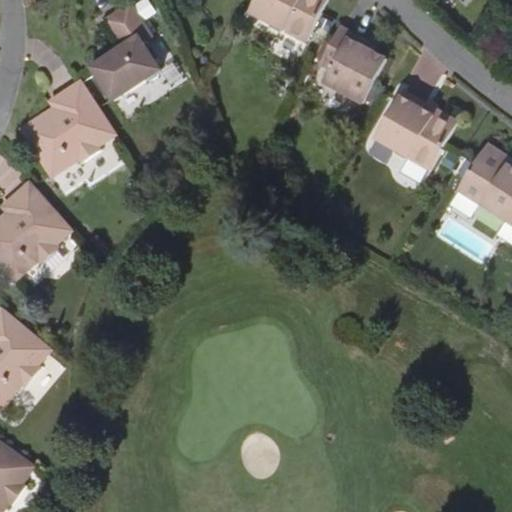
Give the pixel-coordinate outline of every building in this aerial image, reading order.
[(326,0),(258,0),(250,15),(307,44),(329,1),(326,0)] [(93,68),(116,103),(163,73),(145,44),(155,38),(133,5),(107,22),(124,48),(93,68)] [(361,49),(365,41),(341,29),(322,66),(333,72),(326,85),(365,106),(388,63),(375,56),(361,49)] [(379,49),(365,41),(361,49),(375,56),(379,49)] [(118,136),(84,84),(60,99),(64,105),(56,110),(24,130),(54,177),(80,160),(83,164),(103,151),(100,147),(118,136)] [(422,111),(425,104),(402,91),(377,140),(432,170),(455,129),(422,111)] [(52,104),(56,110),(64,105),(60,99),(52,104)] [(458,123),(425,104),(422,111),(455,129),(458,123)] [(511,161),(486,145),(482,151),(511,169),(511,161)] [(511,169),(482,151),(458,192),(511,224),(511,169)] [(74,231),(33,184),(12,203),(16,208),(10,214),(0,222),(0,260),(18,282),(40,262),(44,265),(62,249),(58,246),(74,231)] [(5,209),(10,214),(16,208),(12,203),(5,209)] [(52,351),(4,310),(0,314),(0,403),(5,408),(23,385),(27,388),(43,370),(39,367),(52,351)] [(37,467),(0,440),(0,511),(5,511),(11,504),(14,506),(28,486),(25,484),(37,467)]
